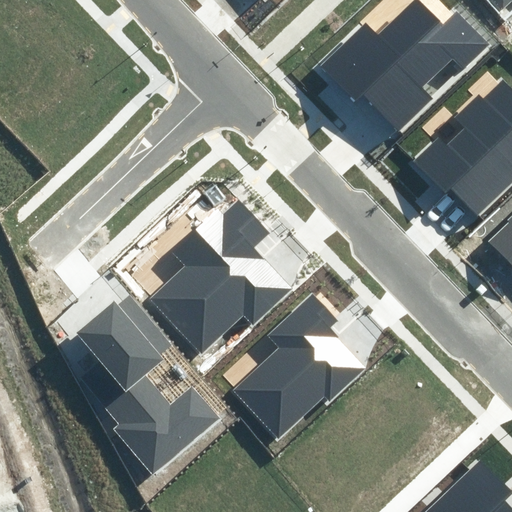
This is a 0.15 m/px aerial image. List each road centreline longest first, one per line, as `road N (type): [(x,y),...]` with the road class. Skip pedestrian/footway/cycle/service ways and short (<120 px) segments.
road 1 (residential): [(226,78),(511,380)]
road 2 (residential): [(24,264),(226,78)]
